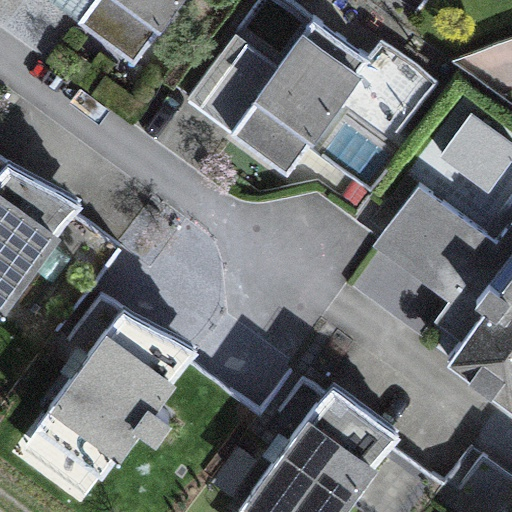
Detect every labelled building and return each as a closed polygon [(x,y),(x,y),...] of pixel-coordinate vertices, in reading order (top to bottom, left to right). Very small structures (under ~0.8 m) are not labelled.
[(128,76),(181,0),(28,0),(25,4),(128,76)] [(277,183),(359,67),(263,0),(252,0),(175,111),(277,183)] [(0,311),(70,213),(0,179),(0,311)] [(439,374),(505,420),(511,409),(511,265),(412,195),(372,253),(474,325),(439,374)] [(82,505),(184,360),(110,324),(15,458),(82,505)] [(341,511),(389,444),(320,396),(238,511),(341,511)]
